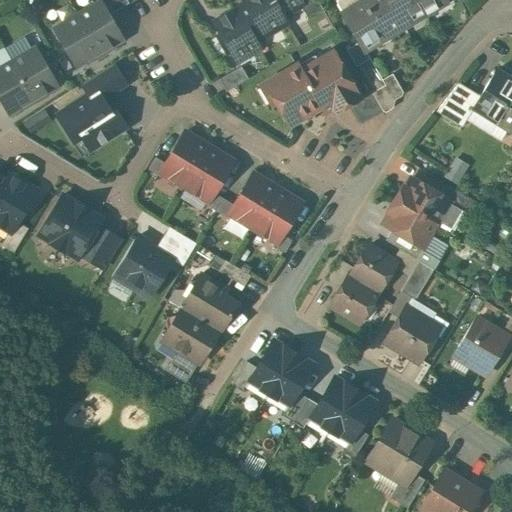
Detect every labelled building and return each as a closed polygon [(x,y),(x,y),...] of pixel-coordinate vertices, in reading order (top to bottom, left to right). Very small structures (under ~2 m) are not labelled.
[(107,14),(99,0),(98,1),(76,14),(98,52),(121,38),(107,14)] [(127,2),(126,0),(97,0),(98,1),(99,0),(107,14),(127,2)] [(272,0),(241,0),(238,2),(263,47),(290,32),(272,0)] [(308,0),(272,0),(291,32),(318,18),(308,0)] [(387,0),(336,0),(336,2),(337,5),(341,11),(339,12),(362,50),(403,26),(402,25),(387,0)] [(423,13),(415,0),(387,0),(402,25),(422,13),(423,14),(423,13)] [(415,0),(423,13),(424,13),(424,12),(444,1),(443,0),(415,0)] [(238,2),(211,17),(235,62),(262,48),(238,2)] [(76,14),(52,27),(74,65),(98,52),(76,14)] [(55,85),(33,47),(10,60),(32,98),(55,85)] [(332,51),(300,69),(297,63),(264,82),(288,124),(319,106),(323,112),(356,92),(332,51)] [(384,84),(368,58),(355,65),(369,89),(371,92),(384,84)] [(0,66),(0,100),(7,113),(32,98),(10,60),(0,66)] [(239,63),(219,76),(227,89),(247,76),(239,63)] [(96,90),(101,98),(124,83),(113,64),(82,84),(89,95),(96,90)] [(477,96),(470,108),(495,123),(511,96),(511,80),(494,70),(477,96)] [(369,89),(348,102),(360,123),(382,111),(371,92),(369,89)] [(477,96),(465,89),(451,112),(463,119),(470,108),(477,96)] [(89,95),(57,115),(74,142),(82,136),(90,148),(124,127),(114,110),(110,113),(101,98),(96,90),(89,95)] [(511,96),(495,123),(511,133),(511,96)] [(231,160),(184,131),(159,171),(207,200),(231,160)] [(455,155),(443,174),(457,182),(468,163),(455,155)] [(300,202),(252,173),(227,213),(275,242),(300,202)] [(34,191),(8,175),(5,179),(0,187),(0,224),(9,230),(11,226),(12,227),(15,221),(34,191)] [(439,194),(410,177),(404,188),(402,187),(395,199),(436,224),(449,203),(450,201),(439,194)] [(476,202),(445,183),(439,194),(450,201),(449,203),(464,212),(469,214),(476,202)] [(61,194),(37,234),(50,242),(63,250),(76,258),(79,254),(96,225),(100,218),(87,210),(87,209),(75,202),(74,202),(61,194)] [(436,224),(395,199),(387,212),(389,213),(382,223),(391,229),(422,247),(436,224)] [(449,203),(436,224),(451,233),(464,212),(449,203)] [(12,227),(11,226),(9,230),(0,243),(0,244),(12,252),(26,228),(15,221),(12,227)] [(118,239),(96,225),(79,254),(101,268),(118,239)] [(422,247),(391,229),(385,240),(398,248),(415,259),(422,247)] [(134,232),(110,272),(123,280),(123,281),(136,288),(149,296),(151,292),(169,263),(173,256),(160,248),(148,240),(147,241),(134,232)] [(392,259),(367,245),(353,268),(349,275),(348,275),(376,292),(377,290),(373,288),(378,280),(385,284),(395,268),(398,263),(392,259)] [(415,259),(398,248),(392,259),(398,263),(395,268),(409,276),(418,260),(415,259)] [(249,275),(224,259),(217,270),(242,285),(249,275)] [(353,268),(338,259),(326,278),(340,286),(347,274),(349,275),(353,268)] [(409,276),(399,291),(412,298),(415,297),(432,269),(418,260),(409,276)] [(225,289),(199,273),(196,278),(189,280),(183,289),(185,296),(179,307),(180,307),(217,330),(219,331),(236,303),(222,294),(225,289)] [(340,286),(328,305),(357,322),(376,292),(348,275),(349,275),(347,274),(340,286)] [(217,330),(180,307),(175,315),(167,318),(165,321),(171,346),(177,350),(197,362),(198,362),(217,330)] [(404,307),(384,341),(417,361),(434,334),(425,329),(429,322),(404,307)] [(511,316),(510,316),(500,333),(507,337),(503,342),(511,347),(511,316)] [(500,333),(475,318),(457,349),(470,357),(467,363),(484,373),(503,342),(507,337),(500,333)] [(281,345),(272,340),(255,366),(243,386),(245,387),(283,410),(284,411),(296,391),(312,364),(303,359),(304,358),(281,344),(281,345)] [(197,362),(177,350),(165,370),(185,382),(197,362)] [(245,360),(230,384),(241,390),(255,366),(245,360)] [(342,382),(333,377),(316,403),(304,423),(306,424),(344,446),(344,447),(345,448),(357,428),(373,401),(364,396),(365,395),(342,381),(342,382)] [(284,411),(282,415),(292,421),(306,397),(296,391),(284,411)] [(306,397),(292,421),(302,427),(316,403),(306,397)] [(429,443),(390,419),(366,460),(399,480),(404,483),(429,443)] [(345,448),(343,452),(353,458),(367,434),(357,428),(345,448)] [(466,511),(479,491),(443,470),(425,499),(436,506),(432,511),(466,511)] [(411,472),(404,483),(399,480),(388,496),(406,507),(423,479),(411,472)]
